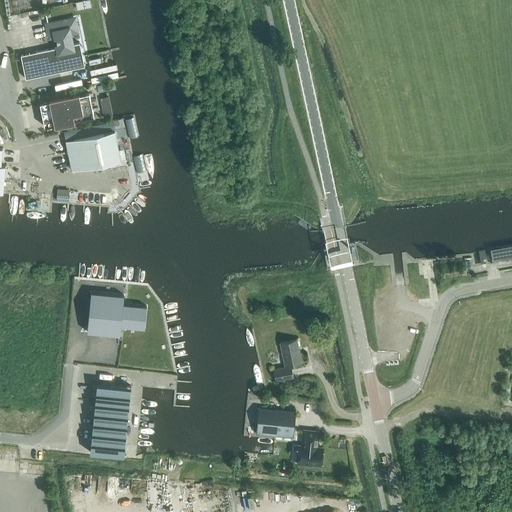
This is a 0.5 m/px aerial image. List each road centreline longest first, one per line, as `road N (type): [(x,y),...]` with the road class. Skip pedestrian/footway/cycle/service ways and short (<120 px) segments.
road 1 (secondary): [(374,399),(288,0)]
road 2 (unclassified): [(374,399),(397,396),(415,382),(447,296),(511,280)]
road 3 (unclassified): [(69,365),(64,415),(33,441),(0,438)]
